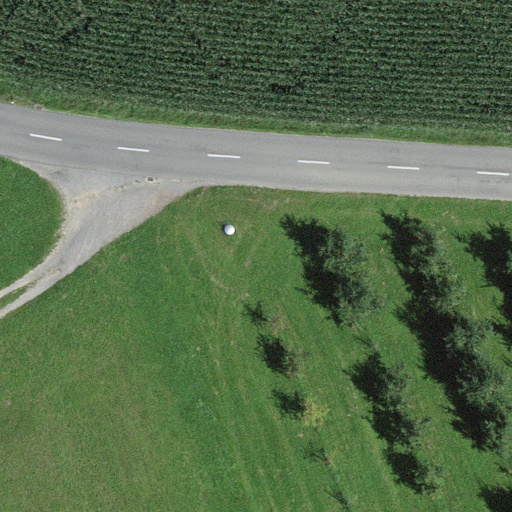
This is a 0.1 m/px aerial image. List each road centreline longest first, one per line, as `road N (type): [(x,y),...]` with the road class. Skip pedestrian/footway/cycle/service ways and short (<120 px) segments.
road 1 (unclassified): [(0,129),(244,159),(511,175)]
road 2 (track): [(0,302),(70,259),(104,213),(126,144)]
